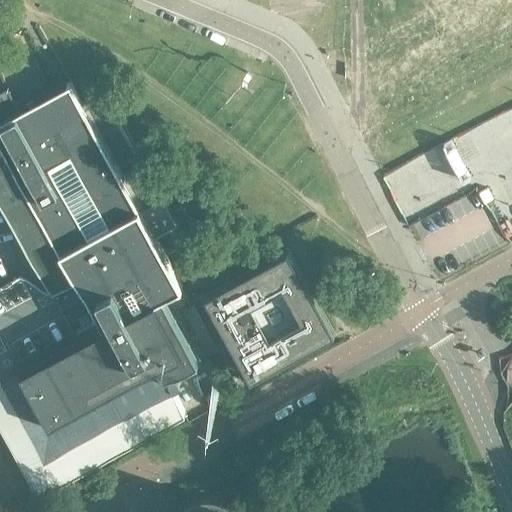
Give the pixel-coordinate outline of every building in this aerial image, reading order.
[(511,0),(331,0),(294,20),(341,104),(511,9),(511,0)] [(163,296),(181,286),(183,285),(156,236),(178,223),(105,90),(82,102),(71,82),(20,110),(7,87),(0,91),(0,206),(0,207),(4,205),(51,292),(46,295),(21,277),(0,288),(0,424),(38,494),(185,412),(167,378),(199,360),(163,296)] [(205,292),(251,376),(335,330),(289,246),(205,292)] [(230,396),(224,384),(205,394),(211,406),(230,396)] [(237,511),(235,509),(233,507),(231,505),(229,503),(226,501),(223,500),(219,498),(216,498),(213,497),(210,497),(206,497),(201,497),(197,498),(193,500),(189,502),(185,505),(182,508),(179,511),(178,511),(237,511)]
